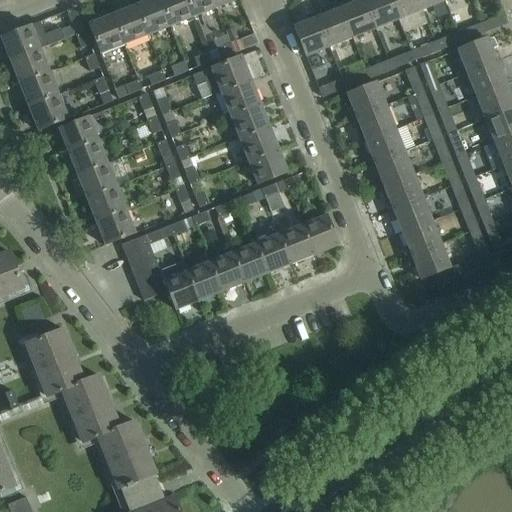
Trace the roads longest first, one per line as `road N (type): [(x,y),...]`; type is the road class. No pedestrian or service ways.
road 1 (residential): [(148,369),(348,287),(370,265),(265,0)]
road 2 (tertiary): [(304,511),(511,364)]
road 3 (residential): [(148,369),(0,202)]
road 4 (residential): [(251,508),(148,369)]
